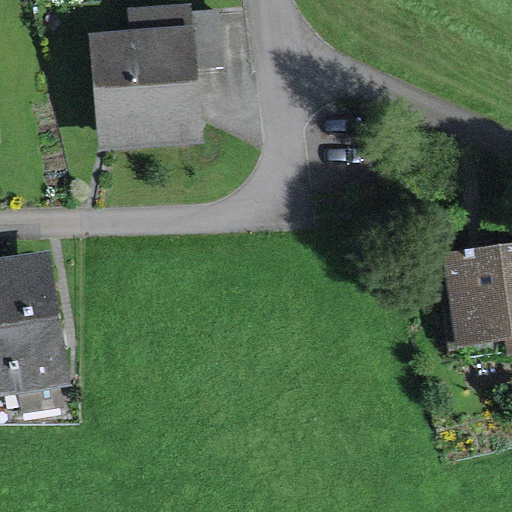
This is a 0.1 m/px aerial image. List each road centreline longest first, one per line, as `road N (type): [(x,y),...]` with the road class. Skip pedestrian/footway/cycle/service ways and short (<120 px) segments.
road 1 (residential): [(0,222),(204,219),(263,204),(281,172),(275,52)]
road 2 (residential): [(275,52),(511,145)]
